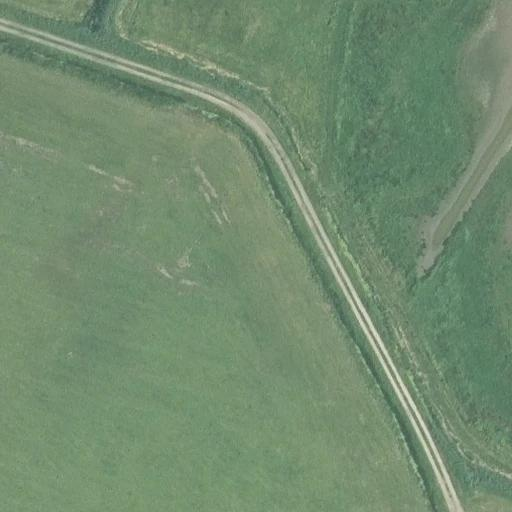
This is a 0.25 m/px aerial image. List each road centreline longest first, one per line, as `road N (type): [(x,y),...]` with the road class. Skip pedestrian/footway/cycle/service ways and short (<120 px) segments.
road 1 (track): [(0,23),(212,95),(255,119),(415,418),(456,511)]
road 2 (track): [(337,175),(466,442),(511,466)]
road 3 (track): [(355,0),(326,146),(337,175),(297,197)]
